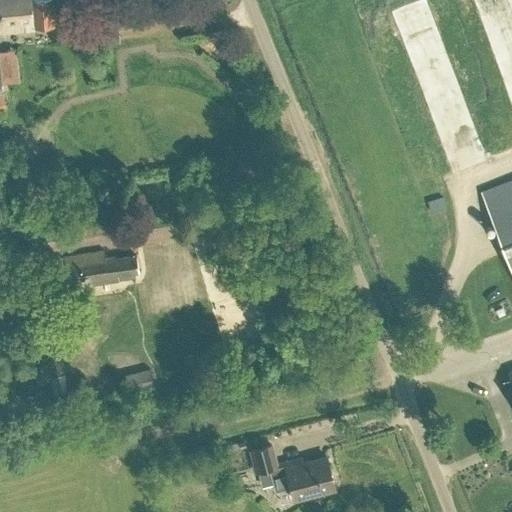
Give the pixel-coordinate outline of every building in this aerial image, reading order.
[(33,25),(53,23),(51,0),(0,0),(0,30),(33,28),(33,25)] [(138,7),(83,5),(82,35),(137,37),(138,7)] [(432,72),(432,57),(410,65),(423,104),(398,104),(396,105),(418,170),(447,169),(480,158),(480,152),(463,103),(441,103),(441,100),(435,81),(463,71),(432,72)] [(48,108),(58,106),(56,87),(46,88),(48,108)] [(77,111),(98,104),(93,91),(73,99),(77,111)] [(292,167),(297,150),(276,144),(271,161),(292,167)] [(150,201),(145,181),(132,184),(137,204),(150,201)] [(511,181),(482,193),(511,269),(511,368),(510,369),(511,375),(511,181)] [(0,278),(33,274),(28,241),(0,245),(0,278)] [(105,257),(103,248),(54,255),(59,286),(134,275),(133,272),(139,271),(136,253),(105,257)] [(246,278),(255,302),(274,295),(265,271),(246,278)] [(66,390),(61,350),(46,352),(48,373),(51,372),(53,392),(66,390)] [(125,373),(129,390),(153,385),(150,368),(125,373)] [(256,470),(257,469),(261,484),(271,482),(273,490),(291,486),(294,496),(334,486),(325,453),(300,460),(299,456),(276,462),(270,443),(250,448),(256,470)] [(184,488),(167,503),(175,511),(179,511),(194,498),(184,488)]
